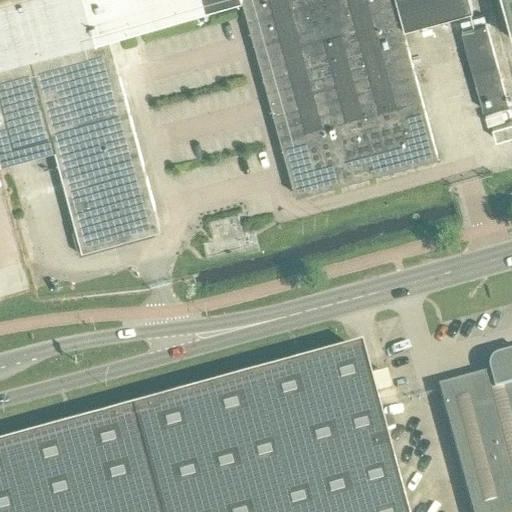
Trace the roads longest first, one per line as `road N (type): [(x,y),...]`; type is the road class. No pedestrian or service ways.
road 1 (tertiary): [(511,258),(245,330)]
road 2 (tertiary): [(0,404),(245,330)]
road 3 (tertiary): [(245,330),(129,335),(0,366)]
